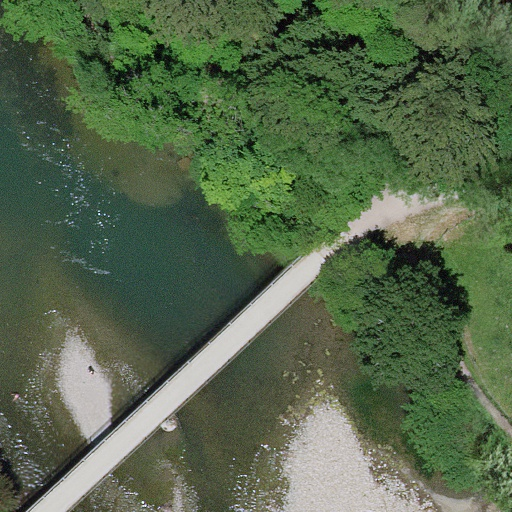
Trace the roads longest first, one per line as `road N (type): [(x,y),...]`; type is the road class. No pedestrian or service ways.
road 1 (track): [(374,218),(329,248),(47,511)]
road 2 (track): [(374,218),(432,187),(511,176)]
